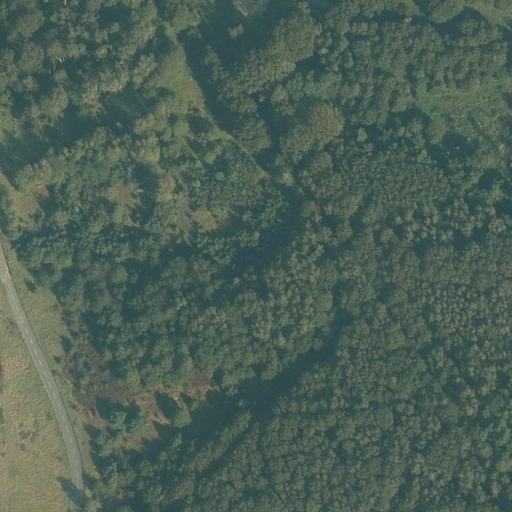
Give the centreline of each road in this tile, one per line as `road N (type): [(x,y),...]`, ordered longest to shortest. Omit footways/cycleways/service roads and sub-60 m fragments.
road 1 (track): [(156,0),(189,67),(277,173),(340,277),(334,304),(273,401),(170,511)]
road 2 (track): [(404,292),(211,16)]
road 3 (track): [(511,450),(404,292)]
